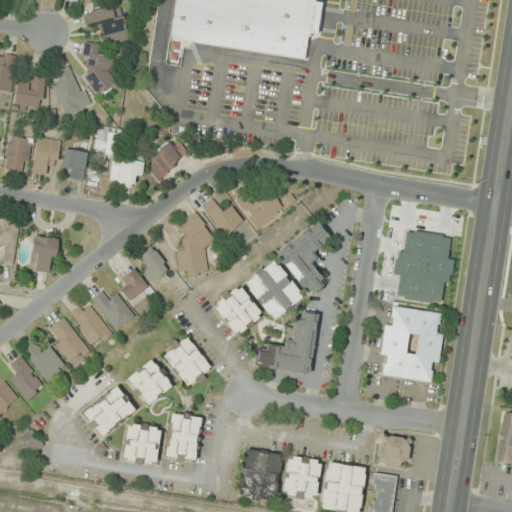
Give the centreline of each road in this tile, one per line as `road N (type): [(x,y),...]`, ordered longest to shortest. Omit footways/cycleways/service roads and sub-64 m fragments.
road 1 (residential): [(511,210),(299,167),(244,164),(201,178),(132,232),(108,212),(0,195)]
road 2 (secondary): [(450,511),(511,90)]
road 3 (residential): [(465,425),(250,397),(191,310)]
road 4 (residential): [(384,184),(346,409)]
road 5 (residential): [(132,232),(0,342)]
